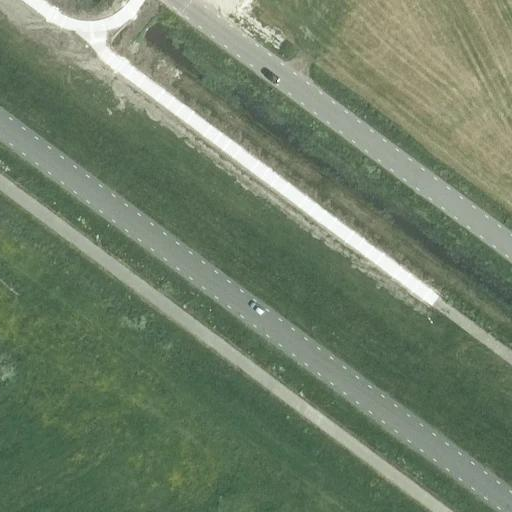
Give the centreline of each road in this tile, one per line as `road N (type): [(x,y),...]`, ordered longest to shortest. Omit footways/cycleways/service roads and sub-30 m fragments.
road 1 (unclassified): [(0,122),(511,505)]
road 2 (tertiary): [(179,0),(511,247)]
